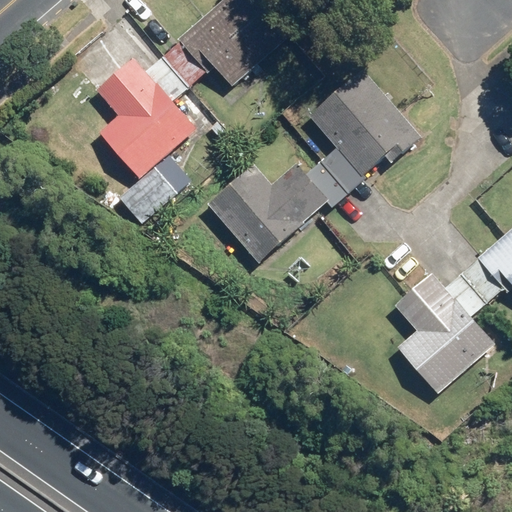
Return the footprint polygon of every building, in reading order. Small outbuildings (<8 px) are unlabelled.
[(236,0),(194,35),(235,84),(289,39),(256,0),(236,0)] [(101,89),(125,122),(109,136),(141,175),(195,131),(162,92),(140,61),(101,89)] [(418,136),(365,76),(317,118),(370,177),(418,136)] [(139,184),(121,200),(144,226),(195,182),(174,158),(141,186),(139,184)] [(256,261),(321,201),(293,171),(269,193),(252,173),(215,205),(233,226),(228,231),(256,261)] [(511,277),(511,233),(490,252),(511,277)] [(403,308),(425,334),(406,350),(439,388),(487,346),(453,306),(432,282),(403,308)]
